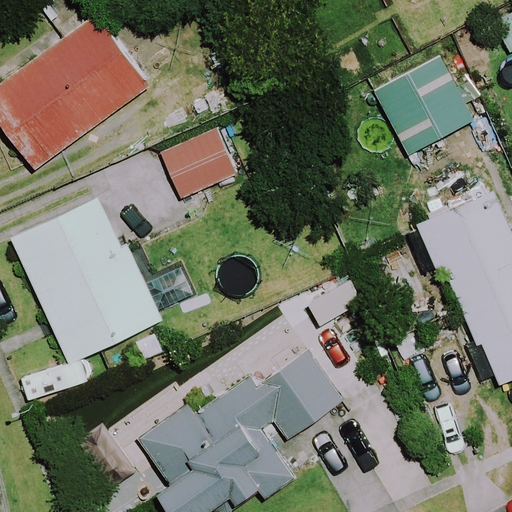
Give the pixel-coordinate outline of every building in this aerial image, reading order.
[(156,86),(105,15),(0,89),(0,123),(35,172),(156,86)] [(478,121),(444,55),(379,89),(413,155),(478,121)] [(240,175),(221,130),(166,153),(184,198),(240,175)] [(511,189),(510,186),(410,232),(429,273),(446,264),(501,383),(511,377),(511,189)] [(166,320),(107,195),(16,238),(74,363),(166,320)] [(350,407),(318,351),(260,384),(256,377),(194,412),(185,397),(124,431),(170,511),(207,511),(235,496),(239,504),(292,473),(278,448),(350,407)]
